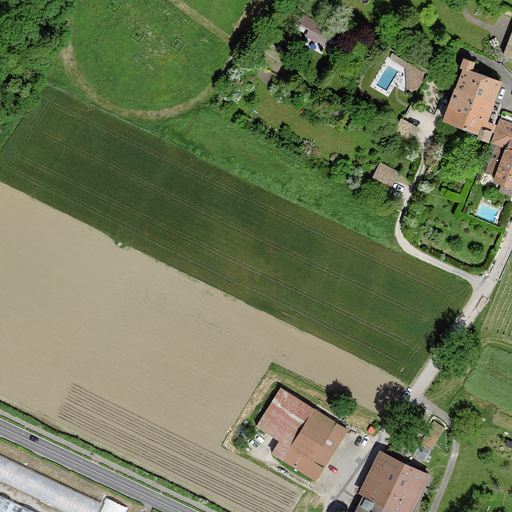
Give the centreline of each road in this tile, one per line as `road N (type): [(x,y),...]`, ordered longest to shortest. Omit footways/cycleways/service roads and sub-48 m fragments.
road 1 (track): [(66,0),(65,44),(81,81),(108,105),(140,114),(198,101),(268,0)]
road 2 (unclassified): [(511,232),(479,300),(331,511)]
road 3 (secondary): [(181,511),(0,426)]
